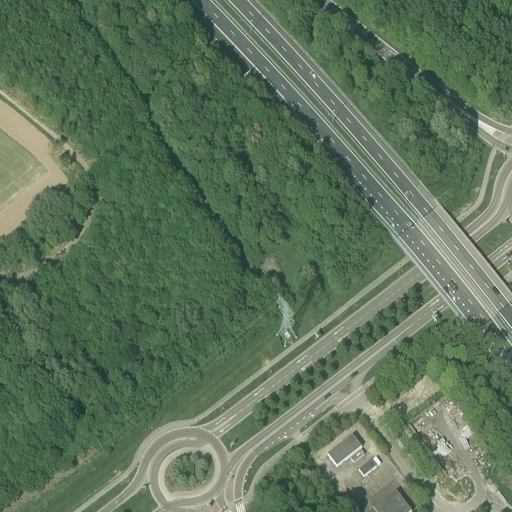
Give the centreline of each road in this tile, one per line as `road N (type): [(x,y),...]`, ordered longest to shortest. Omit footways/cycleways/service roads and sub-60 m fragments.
road 1 (trunk): [(200,0),(409,228),(511,357)]
road 2 (trunk): [(511,318),(238,0)]
road 3 (primary): [(467,236),(236,414)]
road 4 (primary): [(225,473),(236,454),(405,331)]
road 5 (primary): [(251,455),(405,331)]
road 6 (trunk): [(460,114),(315,0)]
